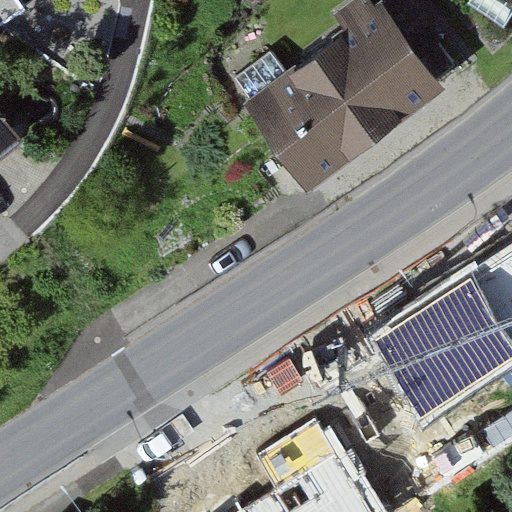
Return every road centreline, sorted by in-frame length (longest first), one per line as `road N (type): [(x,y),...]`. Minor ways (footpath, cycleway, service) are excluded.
road 1 (secondary): [(511,125),(426,193),(0,470)]
road 2 (residential): [(123,0),(127,55),(92,141),(35,226),(0,255)]
